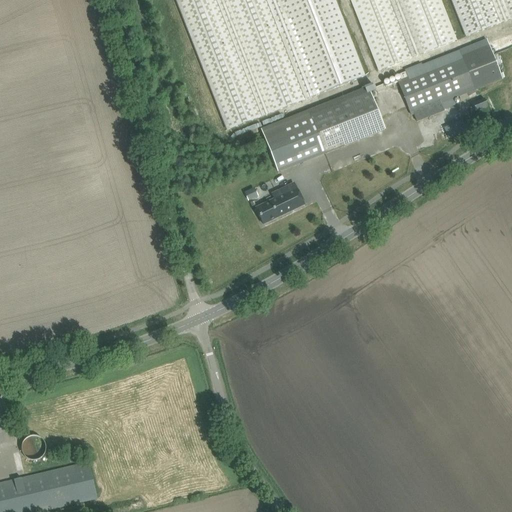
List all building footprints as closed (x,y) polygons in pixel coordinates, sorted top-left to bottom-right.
[(335,0),(176,0),(228,130),(305,100),(316,96),(365,76),(335,0)] [(421,53),(456,40),(440,0),(350,0),(379,71),(412,58),(421,53)] [(511,0),(451,0),(466,37),(511,19),(511,0)] [(411,114),(414,114),(417,122),(444,111),(440,103),(468,92),(475,89),(502,79),(487,40),(441,58),(443,64),(414,75),(407,78),(401,80),(398,81),(408,105),(411,114)] [(310,116),(325,153),(384,129),(370,92),(310,116)] [(472,104),(475,111),(488,106),(485,99),(472,104)] [(321,155),(306,117),(263,134),(278,172),(321,155)] [(256,208),(263,224),(304,204),(294,183),(272,194),(275,199),(256,208)] [(253,188),(244,192),(248,200),(257,196),(253,188)] [(0,422),(0,511),(39,511),(82,502),(97,499),(88,463),(74,466),(0,483),(0,444),(5,443),(2,430),(0,422)] [(22,447),(22,448),(22,449),(22,450),(22,451),(22,452),(23,453),(23,454),(24,455),(24,456),(25,457),(26,457),(27,458),(28,459),(29,459),(30,460),(32,460),(33,460),(36,460),(37,460),(39,459),(39,458),(40,458),(41,457),(42,457),(43,456),(43,455),(44,454),(44,453),(45,452),(45,451),(45,450),(45,449),(45,448),(45,447),(45,446),(45,445),(44,444),(44,442),(43,441),(42,440),(41,439),(40,438),(39,438),(38,437),(36,437),(34,436),(33,436),(32,436),(31,437),(29,437),(28,438),(27,439),(26,439),(25,440),(24,441),(24,442),(23,442),(23,443),(22,444),(22,445),(22,446),(22,447)]
